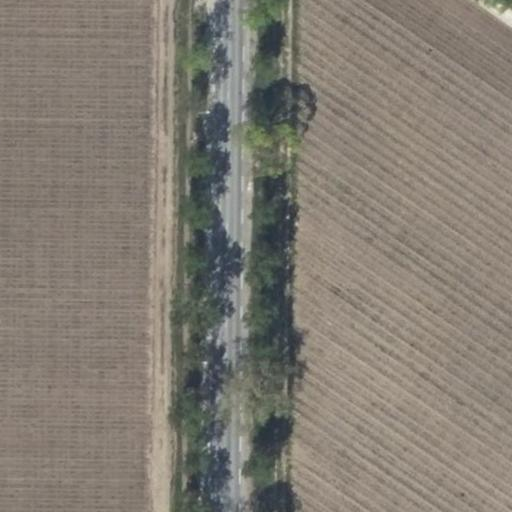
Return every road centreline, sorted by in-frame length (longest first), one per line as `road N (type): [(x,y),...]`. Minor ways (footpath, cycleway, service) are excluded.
road 1 (track): [(158,511),(167,0)]
road 2 (unclassified): [(219,0),(214,511)]
